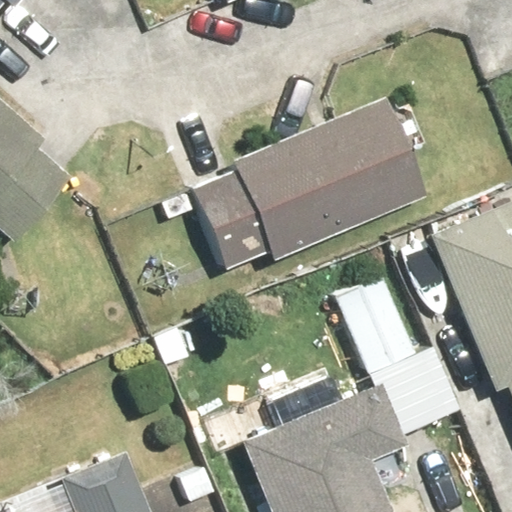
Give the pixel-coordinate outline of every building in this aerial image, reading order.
[(0,0),(0,6),(3,8),(9,0),(0,0)] [(260,256),(415,195),(375,94),(220,156),(224,166),(177,185),(209,266),(257,247),(260,256)] [(0,107),(0,238),(1,240),(59,175),(27,147),(35,138),(0,107)] [(511,197),(420,235),(482,390),(495,384),(511,425),(511,197)] [(372,274),(317,296),(349,377),(404,355),(372,274)] [(372,384),(229,439),(256,511),(380,511),(361,460),(396,447),(372,384)] [(61,511),(136,511),(111,450),(47,476),(61,511)]
